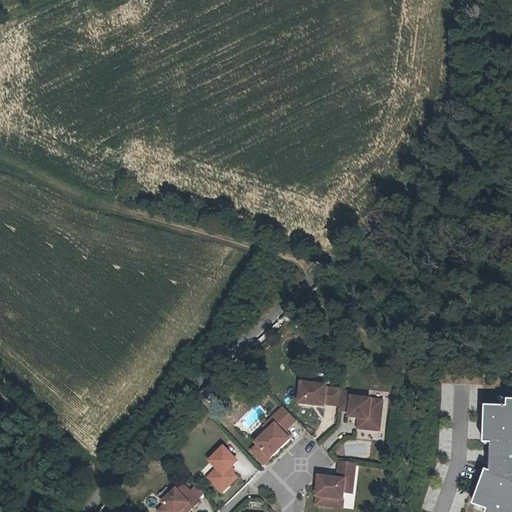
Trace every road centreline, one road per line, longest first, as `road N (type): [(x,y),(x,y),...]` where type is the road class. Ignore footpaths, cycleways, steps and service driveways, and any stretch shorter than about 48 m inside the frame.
road 1 (unclassified): [(454,0),(451,107),(390,201),(119,476),(96,511)]
road 2 (track): [(311,278),(280,253),(95,206),(0,160)]
